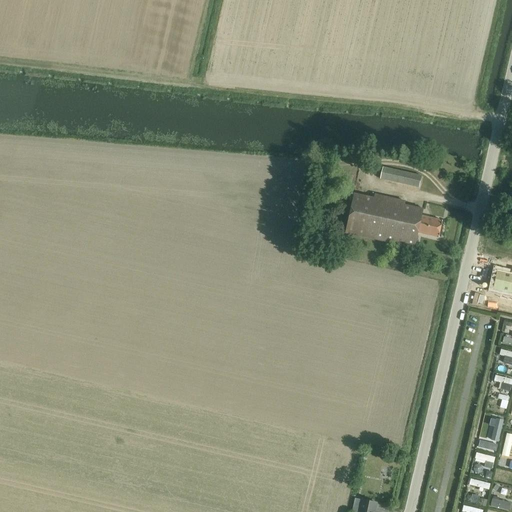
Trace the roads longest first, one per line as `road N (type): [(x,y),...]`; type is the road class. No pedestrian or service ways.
road 1 (track): [(501,119),(388,96),(0,59)]
road 2 (unclassified): [(410,511),(511,72)]
road 3 (track): [(360,162),(0,135)]
